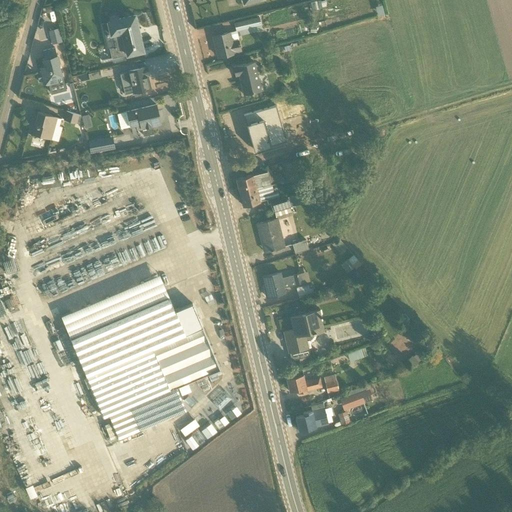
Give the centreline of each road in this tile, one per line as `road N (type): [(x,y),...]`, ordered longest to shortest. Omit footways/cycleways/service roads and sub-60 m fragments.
road 1 (secondary): [(296,511),(171,0)]
road 2 (track): [(511,85),(212,171)]
road 3 (residential): [(36,0),(0,131)]
